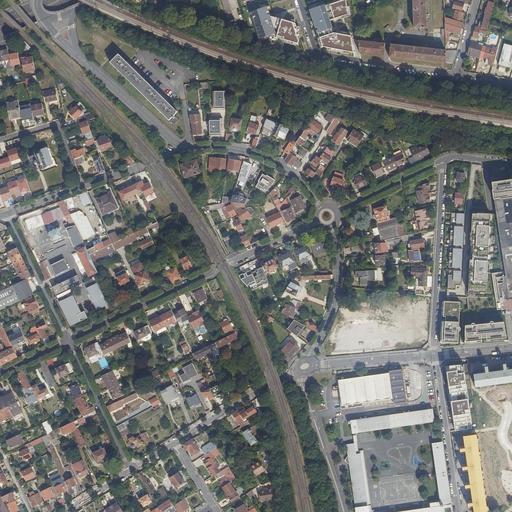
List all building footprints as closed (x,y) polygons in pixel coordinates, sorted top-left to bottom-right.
[(220,0),(227,21),(233,19),(227,0),(220,0)] [(344,0),(326,6),(331,20),(349,14),(346,0),(344,0)] [(427,28),(425,0),(413,0),(414,29),(427,28)] [(465,5),(455,2),(453,9),(463,11),(465,5)] [(487,30),(495,3),(489,2),(483,24),(482,28),(487,30)] [(333,28),(331,20),(326,6),(326,5),(310,10),(318,33),(319,33),(332,29),(333,28)] [(273,18),(269,8),(253,14),(264,40),(274,36),(280,34),(273,18)] [(464,19),(465,14),(454,10),(453,15),(455,15),(454,19),(462,21),(462,18),(464,19)] [(286,22),(273,18),(280,34),(274,36),(282,39),(286,22)] [(297,26),(286,22),(282,39),(303,45),(303,43),(297,26)] [(445,24),(446,39),(449,39),(449,32),(454,34),(453,38),(459,39),(462,29),(453,27),(445,24)] [(472,37),(471,41),(477,43),(479,33),(486,35),(487,30),(476,27),(473,37),(472,37)] [(320,38),(333,33),(332,29),(319,33),(320,38)] [(333,33),(320,38),(323,47),(354,52),(352,36),(335,33),(333,33)] [(360,53),(360,54),(384,57),(385,44),(359,41),(360,53)] [(468,55),(480,58),(482,48),(478,47),(479,45),(472,43),(468,55)] [(389,57),(447,64),(446,51),(391,45),(389,57)] [(510,63),(511,55),(511,46),(504,45),(499,65),(509,68),(511,63),(510,63)] [(483,58),(493,61),(496,51),(486,48),(483,58)] [(13,73),(8,50),(0,52),(0,62),(6,61),(9,74),(13,73)] [(447,64),(454,65),(458,51),(446,51),(447,64)] [(18,54),(10,56),(12,66),(20,64),(18,54)] [(178,113),(119,55),(111,63),(174,126),(180,121),(175,116),(178,113)] [(32,59),(22,61),(24,74),(34,72),(32,59)] [(57,91),(44,93),(45,103),(59,100),(57,91)] [(225,91),(213,91),(213,108),(225,108),(225,91)] [(21,111),(19,102),(7,104),(10,116),(10,120),(22,118),(21,111)] [(45,115),(43,104),(31,107),(32,109),(33,117),(45,115)] [(77,107),(70,113),(76,120),(83,114),(77,107)] [(33,117),(32,109),(21,111),(22,118),(23,120),(29,119),(29,121),(34,120),(33,117)] [(4,117),(8,135),(13,133),(10,120),(10,116),(4,117)] [(192,124),(193,136),(202,135),(200,116),(190,117),(191,124),(192,124)] [(222,118),(209,118),(209,135),(221,135),(221,125),(222,125),(222,118)] [(340,121),(335,118),(331,125),(326,132),(326,133),(327,133),(330,135),(340,121)] [(241,131),(243,120),(232,119),(230,129),(241,131)] [(323,127),(314,121),(310,128),(319,133),(323,127)] [(91,132),(88,122),(80,124),(84,134),(85,134),(91,132)] [(247,132),(257,135),(260,124),(259,124),(258,126),(250,123),(247,132)] [(284,140),(289,130),(278,125),(273,135),(284,140)] [(319,140),(321,137),(307,128),(298,141),(296,144),(301,147),(305,141),(305,140),(307,137),(310,133),(313,136),(319,140)] [(348,134),(349,132),(342,128),(339,134),(338,134),(333,141),(340,146),(346,137),(348,134)] [(362,141),(365,136),(354,129),(348,139),(359,146),(362,141)] [(100,141),(95,143),(98,151),(99,153),(107,151),(106,149),(112,147),(108,135),(103,137),(104,139),(100,140),(100,141)] [(296,144),(298,141),(295,139),(292,144),(290,144),(284,153),(285,153),(281,159),(284,161),(291,151),(295,145),(296,144)] [(17,147),(7,151),(9,158),(11,161),(21,158),(17,147)] [(426,149),(420,148),(416,147),(410,150),(416,163),(424,159),(423,156),(428,153),(426,149)] [(48,148),(28,155),(30,162),(35,160),(39,170),(40,170),(42,171),(44,170),(45,169),(45,168),(54,164),(53,163),(54,162),(55,161),(54,159),(52,158),(51,158),(48,148)] [(303,160),(308,152),(303,148),(297,156),(303,160)] [(328,164),(335,153),(327,148),(320,159),(322,160),(328,164)] [(351,163),(355,157),(343,149),(340,155),(351,163)] [(76,150),(72,152),(75,160),(84,156),(82,150),(77,152),(76,150)] [(291,151),(284,161),(292,166),(293,165),(299,169),(302,164),(296,160),(297,159),(294,156),(295,154),(291,151)] [(135,163),(127,154),(123,158),(129,165),(135,163)] [(100,175),(106,173),(99,155),(94,157),(95,159),(100,175)] [(395,158),(394,159),(398,167),(406,163),(402,155),(395,158)] [(84,156),(75,160),(77,166),(86,162),(84,156)] [(320,159),(317,157),(315,160),(314,160),(312,164),(318,167),(322,160),(320,159)] [(0,160),(0,169),(12,165),(11,161),(9,158),(0,160)] [(398,167),(394,159),(387,162),(385,158),(382,160),(387,172),(398,167)] [(226,169),(226,159),(216,159),(216,169),(226,169)] [(240,172),(243,162),(230,160),(228,170),(240,172)] [(201,174),(197,162),(183,167),(187,179),(201,174)] [(251,166),(243,162),(240,172),(239,176),(246,178),(251,166)] [(375,178),(386,173),(381,163),(371,168),(375,178)] [(306,174),(318,181),(321,175),(322,173),(318,170),(317,171),(316,170),(315,172),(312,170),(311,171),(309,169),(306,173),(306,174)] [(272,187),(276,181),(264,174),(259,181),(260,182),(257,187),(262,190),(262,189),(265,190),(266,189),(269,191),(271,187),(272,187)] [(331,186),(341,189),(344,181),(343,181),(345,177),(336,174),(334,178),(334,177),(331,186)] [(457,182),(465,183),(466,175),(458,174),(457,182)] [(355,183),(351,185),(354,191),(367,185),(363,177),(354,181),(355,183)] [(26,178),(17,181),(21,193),(27,191),(27,192),(30,191),(26,178)] [(511,179),(492,182),(494,198),(511,195),(511,179)] [(8,184),(9,187),(12,195),(17,193),(18,196),(21,194),(21,193),(17,181),(8,184)] [(143,193),(138,182),(132,184),(138,196),(143,193)] [(431,202),(430,196),(430,194),(430,192),(431,191),(430,184),(424,185),(424,186),(419,187),(420,192),(417,192),(420,205),(431,202)] [(298,188),(295,185),(289,191),(289,193),(284,197),(286,200),(292,194),(298,188)] [(12,195),(9,187),(0,190),(0,191),(4,202),(9,200),(8,199),(12,198),(12,195)] [(123,191),(120,192),(125,203),(133,200),(132,197),(136,196),(132,187),(126,190),(123,191)] [(280,201),(274,190),(270,194),(273,198),(277,206),(281,204),(282,204),(280,201)] [(92,204),(86,193),(80,195),(85,207),(92,204)] [(99,199),(96,201),(99,207),(100,207),(101,209),(100,209),(103,215),(106,213),(107,214),(115,211),(114,209),(118,207),(115,202),(114,200),(112,194),(108,195),(108,194),(99,199)] [(292,194),(286,200),(289,207),(290,209),(293,214),(302,210),(297,199),(295,200),(292,194)] [(464,194),(456,194),(455,205),(463,205),(464,194)] [(511,195),(494,198),(494,199),(505,272),(509,299),(511,298),(511,195)] [(232,199),(231,203),(245,204),(247,200),(243,199),(243,198),(237,196),(237,197),(233,196),(232,199)] [(205,201),(205,207),(210,207),(221,205),(222,204),(223,198),(205,201)] [(286,200),(282,204),(281,204),(277,206),(279,211),(289,207),(286,200)] [(90,255),(87,250),(71,216),(67,208),(66,206),(64,201),(59,203),(61,208),(25,221),(29,231),(66,218),(65,217),(66,217),(69,216),(70,218),(67,219),(71,227),(72,229),(68,231),(75,247),(78,251),(77,251),(77,252),(89,277),(98,273),(93,262),(90,255)] [(222,210),(225,216),(230,214),(227,208),(231,206),(230,205),(232,204),(231,203),(222,204),(221,205),(222,210)] [(245,204),(231,203),(232,204),(236,214),(238,214),(240,216),(239,217),(242,222),(247,218),(248,220),(252,217),(251,215),(255,212),(252,208),(249,208),(244,211),(242,209),(238,212),(236,207),(246,208),(245,204)] [(227,220),(237,215),(236,214),(232,204),(230,205),(231,206),(227,208),(230,214),(225,216),(227,220)] [(67,208),(71,216),(78,213),(74,205),(67,208)] [(404,237),(404,229),(399,229),(400,226),(399,226),(397,219),(391,220),(387,207),(375,211),(378,224),(377,224),(382,242),(387,241),(393,240),(393,239),(402,238),(404,237)] [(293,214),(290,209),(282,213),(287,223),(295,219),(293,214)] [(429,228),(427,221),(426,217),(428,217),(427,210),(416,212),(418,221),(416,222),(418,231),(429,228)] [(274,227),(284,222),(280,214),(275,216),(273,211),(269,213),(270,214),(268,214),(270,217),(271,219),(274,227)] [(465,215),(453,214),(452,224),(465,225),(465,215)] [(487,294),(491,215),(478,214),(478,215),(473,215),(472,247),(474,247),(473,261),(471,261),(469,293),(474,293),(474,294),(481,294),(481,293),(487,294)] [(87,217),(75,223),(83,241),(95,235),(87,217)] [(238,217),(234,218),(235,220),(237,219),(238,221),(234,223),(239,233),(241,232),(244,230),(238,217)] [(148,232),(160,227),(158,223),(146,228),(148,232)] [(59,227),(48,232),(52,243),(64,238),(59,227)] [(72,229),(71,227),(65,229),(74,248),(75,247),(68,231),(72,229)] [(452,227),(451,246),(464,247),(465,228),(452,227)] [(137,238),(148,232),(146,228),(135,234),(137,238)] [(240,235),(246,248),(252,245),(245,232),(242,234),(240,235)] [(142,250),(154,244),(151,238),(139,244),(142,250)] [(112,245),(110,240),(103,244),(102,243),(95,246),(95,247),(87,250),(90,255),(112,245)] [(225,242),(231,255),(235,254),(228,240),(225,242)] [(412,242),(413,248),(413,249),(425,248),(424,240),(412,242)] [(316,256),(327,251),(322,241),(313,244),(312,242),(310,243),(316,256)] [(377,254),(386,253),(386,250),(385,250),(384,248),(386,248),(386,244),(376,245),(377,254)] [(116,252),(112,245),(90,255),(93,262),(116,252)] [(300,261),(312,255),(307,246),(300,249),(300,247),(294,250),(300,261)] [(20,254),(17,248),(7,253),(10,259),(12,258),(20,254)] [(451,249),(450,268),(462,269),(463,250),(451,249)] [(420,250),(409,251),(410,262),(421,261),(420,250)] [(89,277),(77,252),(72,255),(83,279),(89,277)] [(296,262),(291,252),(284,255),(283,254),(278,256),(283,267),(296,262)] [(205,267),(210,265),(204,253),(200,255),(205,267)] [(22,260),(20,254),(12,258),(14,261),(12,262),(13,264),(15,263),(22,260)] [(173,256),(178,267),(183,265),(185,270),(192,267),(188,256),(180,260),(179,256),(177,254),(173,256)] [(377,266),(387,266),(387,263),(385,263),(385,260),(387,260),(387,256),(377,257),(377,266)] [(64,259),(51,265),(56,275),(69,269),(64,259)] [(279,268),(275,259),(265,264),(266,266),(264,267),(267,273),(269,272),(269,273),(279,268)] [(25,265),(22,260),(15,263),(16,266),(15,267),(16,270),(18,269),(25,265)] [(45,264),(40,267),(46,280),(49,278),(48,275),(49,274),(45,264)] [(19,271),(20,274),(28,271),(25,265),(18,269),(19,271)] [(143,268),(134,272),(136,276),(140,285),(149,281),(145,271),(144,272),(143,268)] [(172,283),(181,279),(176,268),(169,271),(168,270),(166,270),(169,277),(172,283)] [(130,282),(124,269),(121,270),(122,272),(116,275),(121,286),(130,282)] [(420,287),(427,288),(428,270),(412,269),(412,277),(420,277),(420,287)] [(22,280),(22,281),(26,280),(31,277),(28,271),(20,274),(23,279),(22,280)] [(375,282),(375,281),(375,272),(375,271),(357,272),(357,279),(361,278),(361,286),(368,286),(368,282),(375,282)] [(449,291),(457,291),(457,286),(462,287),(462,272),(450,272),(449,291)] [(511,298),(509,299),(505,272),(492,274),(497,310),(501,310),(502,314),(502,316),(505,315),(508,315),(511,314),(511,298)] [(73,279),(57,287),(61,295),(77,287),(73,279)] [(22,281),(0,292),(0,323),(1,323),(0,321),(0,311),(34,295),(26,280),(22,281)] [(299,291),(301,287),(293,282),(285,293),(289,296),(290,294),(291,294),(297,297),(300,292),(299,291)] [(97,284),(87,289),(97,311),(107,305),(97,284)] [(425,297),(426,297),(426,292),(427,292),(427,288),(420,287),(417,287),(416,296),(417,296),(425,297)] [(209,300),(204,290),(195,294),(199,304),(207,300),(208,301),(209,300)] [(67,293),(60,296),(64,304),(70,301),(67,293)] [(31,316),(40,312),(36,305),(37,305),(34,299),(24,304),(26,309),(25,309),(26,311),(28,311),(31,316)] [(297,308),(300,310),(303,304),(294,300),(292,307),(297,308)] [(70,302),(61,306),(71,327),(79,323),(70,302)] [(461,332),(462,331),(462,330),(462,329),(461,328),(461,327),(462,303),(448,303),(448,310),(446,310),(445,318),(447,318),(447,322),(445,322),(444,330),(446,330),(446,332),(445,343),(447,343),(453,344),(460,343),(460,333),(461,332)] [(297,308),(292,307),(287,305),(285,310),(288,311),(286,315),(294,319),(296,314),(295,313),(297,308)] [(272,307),(265,313),(270,317),(276,309),(272,307)] [(188,318),(184,310),(179,312),(180,314),(176,316),(179,323),(182,321),(182,323),(189,320),(188,318)] [(177,322),(172,311),(161,317),(166,327),(177,322)] [(207,326),(200,311),(196,312),(196,314),(188,318),(189,320),(195,332),(207,326)] [(264,314),(267,320),(270,323),(273,319),(270,317),(265,313),(264,314)] [(166,327),(161,317),(150,323),(155,333),(166,327)] [(25,327),(22,320),(17,322),(22,332),(24,336),(26,334),(23,328),(25,327)] [(296,320),(288,330),(298,337),(306,326),(296,320)] [(229,321),(221,325),(227,338),(235,334),(234,332),(229,321)] [(132,333),(127,322),(123,324),(127,333),(128,335),(132,333)] [(495,323),(494,323),(493,322),(492,322),(491,322),(490,324),(489,324),(477,325),(476,325),(475,324),(473,324),(472,324),(472,325),(471,326),(466,326),(465,334),(465,340),(473,340),(473,342),(481,341),(481,339),(483,339),(486,338),(486,340),(495,340),(495,337),(506,336),(504,323),(495,324),(495,323)] [(45,345),(51,342),(49,337),(48,337),(43,329),(46,327),(45,323),(36,327),(39,333),(45,345)] [(0,366),(18,358),(12,345),(8,338),(2,326),(0,326),(0,331),(3,337),(2,337),(8,350),(5,351),(2,344),(1,345),(0,343),(0,350),(1,353),(0,353),(0,366)] [(152,334),(149,326),(135,333),(139,341),(143,339),(144,342),(146,342),(151,339),(152,337),(151,335),(152,334)] [(39,333),(36,327),(32,329),(31,332),(34,336),(28,339),(30,345),(40,340),(37,334),(39,333)] [(22,332),(8,338),(12,345),(25,339),(24,336),(22,332)] [(241,336),(239,332),(238,332),(235,334),(227,338),(216,343),(219,349),(231,343),(231,342),(237,338),(237,337),(241,336)] [(134,347),(128,335),(127,333),(118,337),(118,336),(113,339),(118,349),(128,344),(130,349),(134,347)] [(118,349),(113,339),(108,341),(109,342),(100,346),(105,355),(118,349)] [(187,354),(190,352),(185,341),(181,343),(187,354)] [(288,365),(293,361),(291,359),(300,349),(292,341),(283,351),(286,354),(284,356),(288,365)] [(100,346),(99,343),(85,350),(93,364),(106,358),(105,355),(100,346)] [(219,349),(216,343),(193,354),(196,360),(214,351),(218,359),(222,357),(219,349)] [(225,362),(230,373),(233,371),(228,360),(225,362)] [(56,391),(59,390),(46,361),(40,364),(51,388),(54,387),(56,391)] [(66,365),(57,369),(61,378),(74,372),(70,364),(66,366),(66,365)] [(446,366),(455,431),(472,429),(463,364),(446,366)] [(477,387),(511,382),(511,370),(507,371),(507,368),(506,369),(504,369),(505,372),(490,374),(489,371),(488,371),(486,371),(487,374),(476,376),(477,383),(475,384),(475,385),(477,385),(477,387)] [(171,380),(176,377),(173,370),(168,372),(171,380)] [(390,372),(390,373),(390,375),(390,374),(360,378),(359,375),(338,378),(339,386),(340,386),(342,402),(343,403),(341,405),(342,410),(364,407),(364,406),(365,406),(365,409),(388,405),(388,400),(393,400),(394,405),(407,403),(403,370),(391,372),(390,372)] [(12,378),(18,392),(25,388),(26,391),(31,389),(23,372),(12,378)] [(119,385),(113,372),(104,376),(107,382),(106,383),(109,390),(119,385)] [(233,380),(237,387),(243,384),(242,380),(241,381),(239,377),(233,380)] [(36,395),(38,400),(43,397),(44,400),(47,399),(46,396),(49,394),(47,389),(43,391),(43,389),(41,389),(39,390),(37,385),(32,388),(36,395)] [(76,400),(83,397),(77,385),(70,388),(76,400)] [(125,395),(120,385),(119,385),(109,390),(114,400),(125,395)] [(180,400),(174,387),(162,392),(166,401),(171,399),(173,403),(175,404),(180,401),(180,400)] [(25,396),(26,399),(36,395),(32,388),(31,389),(26,391),(25,388),(18,392),(25,396)] [(211,391),(214,398),(218,396),(220,395),(216,388),(211,391)] [(210,401),(215,399),(214,398),(211,391),(210,389),(202,393),(205,400),(208,398),(210,401)] [(0,422),(22,413),(13,394),(0,400),(0,422)] [(108,408),(110,413),(124,406),(124,405),(139,398),(137,394),(108,408)] [(29,406),(39,402),(38,400),(36,395),(26,399),(29,406)] [(75,400),(82,413),(88,410),(86,406),(87,406),(83,397),(76,400),(75,400)] [(153,408),(158,405),(161,403),(159,398),(150,402),(153,408)] [(243,406),(237,410),(244,420),(257,412),(253,406),(246,410),(243,406)] [(354,434),(358,433),(430,423),(435,422),(433,409),(352,422),(354,434)] [(235,419),(241,428),(247,425),(245,422),(244,420),(237,410),(231,414),(234,420),(235,419)] [(77,421),(81,428),(87,425),(84,418),(77,421)] [(262,431),(266,430),(266,427),(264,418),(256,421),(257,428),(261,427),(262,431)] [(48,421),(43,424),(48,435),(54,432),(48,421)] [(73,431),(78,429),(79,429),(78,427),(76,428),(74,423),(66,426),(69,434),(73,432),(73,431)] [(117,427),(120,433),(128,429),(126,426),(125,423),(117,427)] [(254,427),(244,433),(249,440),(253,446),(257,443),(254,437),(257,434),(253,429),(255,428),(254,427)] [(73,432),(81,447),(86,445),(78,429),(73,431),(73,432)] [(120,433),(122,437),(127,435),(128,436),(131,434),(128,429),(120,433)] [(214,442),(207,431),(203,434),(209,444),(214,442)] [(55,435),(54,432),(48,435),(42,438),(43,440),(47,447),(49,446),(48,443),(51,442),(48,436),(49,436),(50,436),(51,436),(53,440),(52,440),(53,441),(55,445),(59,444),(55,435)] [(131,434),(128,436),(132,444),(132,446),(132,447),(134,448),(135,447),(136,447),(138,446),(139,447),(144,444),(140,437),(138,438),(135,439),(132,434),(131,434)] [(24,444),(20,435),(13,438),(8,441),(11,449),(19,445),(20,446),(24,444)] [(487,511),(477,436),(465,438),(467,449),(464,449),(464,452),(467,452),(469,467),(467,467),(467,470),(470,470),(472,485),(469,486),(470,489),(473,488),(475,503),(472,504),(472,507),(475,507),(475,511),(487,511)] [(197,445),(193,440),(184,445),(187,451),(190,449),(194,456),(201,452),(200,451),(202,450),(198,444),(197,445)] [(216,446),(214,442),(209,444),(203,448),(203,451),(205,456),(218,448),(216,446)] [(452,511),(442,442),(437,442),(433,443),(432,443),(440,505),(440,506),(422,509),(398,511),(369,511),(369,507),(355,508),(355,511),(452,511)] [(32,445),(31,443),(25,446),(27,449),(20,452),(25,461),(32,457),(30,453),(32,452),(34,455),(36,454),(32,445)] [(222,443),(216,446),(218,448),(221,453),(224,452),(222,450),(225,448),(222,443)] [(348,446),(349,457),(357,456),(355,445),(348,446)] [(108,458),(104,448),(93,453),(98,463),(108,458)] [(205,456),(208,460),(206,462),(208,466),(210,468),(208,469),(213,477),(220,473),(221,472),(218,468),(220,467),(214,458),(221,454),(221,453),(218,448),(205,456)] [(68,461),(69,463),(73,461),(68,451),(64,452),(63,453),(64,455),(68,461)] [(349,457),(355,508),(369,507),(362,455),(361,455),(357,456),(349,457)] [(80,478),(89,474),(84,462),(82,464),(83,468),(76,471),(80,478)] [(266,472),(260,462),(252,468),(257,477),(266,472)] [(230,483),(237,479),(235,475),(233,476),(228,468),(221,472),(220,473),(222,476),(226,474),(228,478),(220,482),(223,487),(230,483)] [(34,477),(30,469),(23,472),(27,481),(34,477)] [(177,474),(176,471),(169,475),(171,478),(170,478),(173,483),(172,483),(173,485),(174,485),(176,488),(184,483),(178,473),(177,474)] [(3,473),(0,474),(0,483),(3,482),(4,485),(8,483),(3,473)] [(141,473),(138,475),(142,482),(146,479),(141,473)] [(167,495),(156,478),(152,480),(158,489),(157,490),(158,492),(159,491),(163,497),(167,495)] [(68,490),(70,495),(74,494),(71,488),(76,486),(73,479),(64,483),(68,490)] [(54,486),(60,498),(62,496),(61,494),(68,490),(64,483),(63,482),(54,486)] [(225,491),(228,496),(230,495),(235,492),(230,483),(223,487),(216,492),(218,495),(225,491)] [(54,497),(52,492),(50,488),(41,493),(45,501),(54,497)] [(238,492),(244,491),(242,488),(235,492),(230,495),(232,497),(230,499),(232,502),(240,498),(238,494),(237,493),(238,492)] [(268,491),(260,493),(261,502),(275,500),(274,489),(268,490),(268,491)] [(36,495),(34,492),(30,494),(31,498),(29,499),(33,507),(43,502),(39,494),(36,495)] [(16,501),(12,493),(2,498),(4,502),(7,500),(8,504),(10,503),(10,504),(6,506),(8,511),(18,511),(20,511),(19,508),(18,507),(17,505),(15,501),(16,501)] [(148,495),(140,500),(145,507),(153,502),(148,495)] [(163,497),(165,499),(166,499),(167,500),(164,501),(169,510),(174,507),(174,506),(167,495),(163,497)] [(184,500),(174,506),(174,507),(177,511),(184,511),(190,508),(184,500)]
